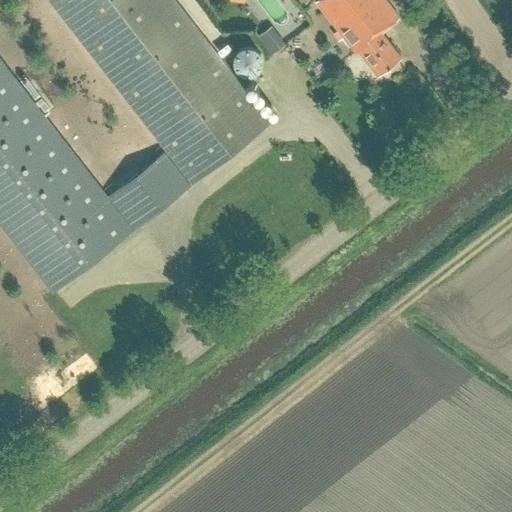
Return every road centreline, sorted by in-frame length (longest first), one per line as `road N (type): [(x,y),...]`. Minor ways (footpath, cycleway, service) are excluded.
road 1 (tertiary): [(0,499),(511,97)]
road 2 (track): [(143,511),(511,219)]
